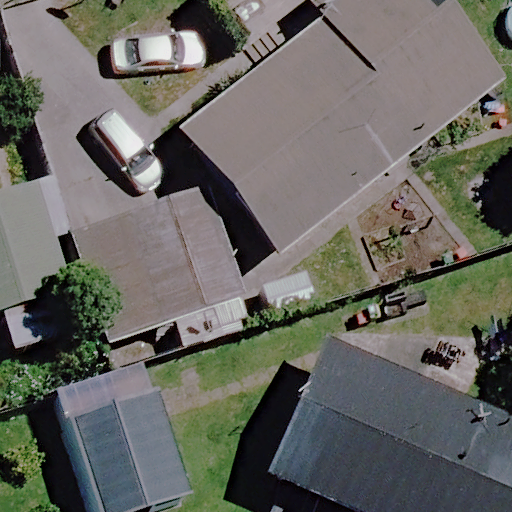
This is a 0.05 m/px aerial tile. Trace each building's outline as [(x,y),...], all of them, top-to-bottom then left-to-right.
[(487,108),(404,0),(376,0),(173,155),(265,276),(487,108)] [(0,328),(58,312),(27,205),(0,212),(0,328)] [(222,320),(191,215),(65,252),(96,357),(222,320)] [(511,511),(511,446),(315,361),(257,496),(293,511),(511,511)] [(182,511),(142,387),(48,417),(78,511),(182,511)]
